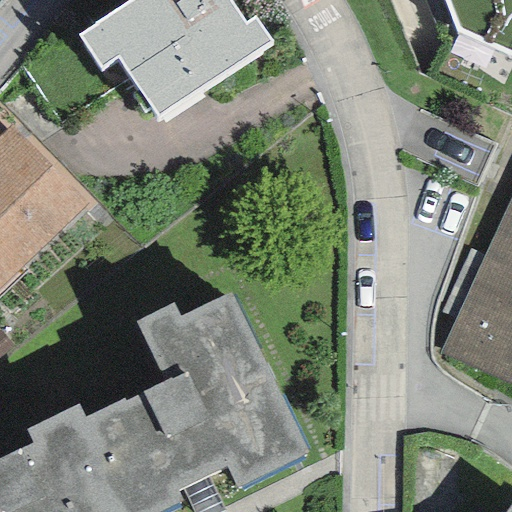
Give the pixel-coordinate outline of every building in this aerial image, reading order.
[(156,118),(269,42),(254,19),(244,25),(227,0),(201,0),(197,3),(196,0),(132,0),(78,35),(99,70),(117,59),(156,118)] [(511,0),(442,0),(455,32),(511,57),(511,0)] [(0,288),(87,203),(10,127),(0,136),(0,288)] [(511,196),(439,353),(511,386),(511,196)] [(0,511),(158,511),(181,501),(177,491),(182,489),(207,477),(225,469),(235,489),(307,453),(230,294),(178,316),(172,304),(134,323),(164,384),(125,402),(123,398),(83,418),(76,406),(24,431),(31,444),(0,459),(0,511)] [(225,511),(207,477),(182,489),(192,511),(225,511)]
